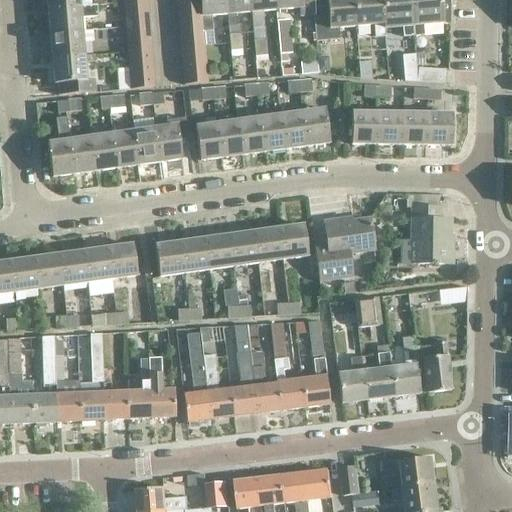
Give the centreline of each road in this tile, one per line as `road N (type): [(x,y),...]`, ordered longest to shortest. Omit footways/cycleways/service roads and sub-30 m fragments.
road 1 (residential): [(28,225),(62,213),(304,180),(483,177)]
road 2 (residential): [(103,468),(480,425)]
road 3 (residential): [(489,245),(480,425)]
road 4 (residential): [(483,177),(488,0)]
road 5 (residential): [(28,225),(11,80)]
